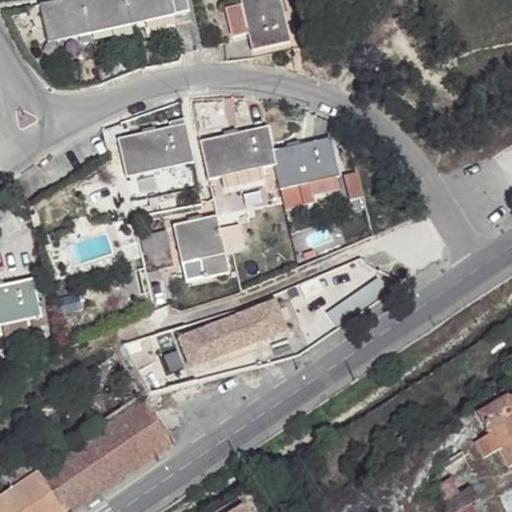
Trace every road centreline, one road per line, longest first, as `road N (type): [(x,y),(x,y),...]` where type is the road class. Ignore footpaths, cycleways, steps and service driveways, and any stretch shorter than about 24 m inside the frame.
road 1 (residential): [(73,117),(185,76),(291,85),(347,103),(391,134),(424,174),(476,269)]
road 2 (secondary): [(115,511),(476,269)]
